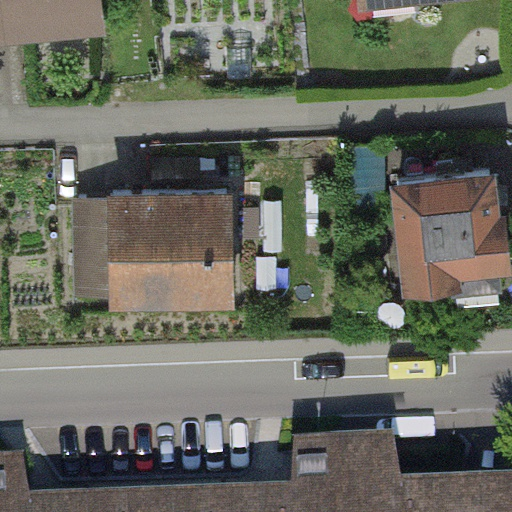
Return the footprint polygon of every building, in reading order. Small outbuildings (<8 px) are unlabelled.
[(4,0),(7,29),(106,18),(103,0),(4,0)] [(354,0),(355,12),(496,2),(496,0),(354,0)] [(495,163),(400,174),(413,289),(509,278),(495,163)] [(231,186),(106,192),(111,310),(237,304),(231,186)] [(0,511),(511,511),(511,509),(431,511),(400,511),(399,463),(292,466),(292,487),(293,500),(293,511),(26,511),(26,509),(26,496),(26,484),(0,485),(0,511)] [(292,487),(26,496),(26,509),(293,500),(292,487)]
